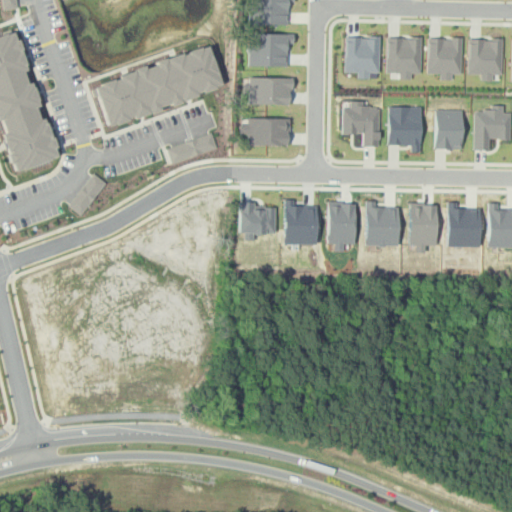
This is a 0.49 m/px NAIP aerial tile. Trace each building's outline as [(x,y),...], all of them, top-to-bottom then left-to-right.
[(0,0),(2,10),(17,8),(15,0),(0,0)] [(286,24),(286,1),(292,1),(292,0),(247,0),(247,23),(286,24)] [(0,124),(0,36),(13,32),(61,155),(17,171),(0,124)] [(292,33),(247,32),(246,65),(285,66),(285,43),(291,43),(292,33)] [(378,71),(378,36),(344,35),(343,71),(357,71),(357,77),(368,77),(368,71),(378,71)] [(419,72),(419,36),(385,36),(385,71),(398,72),(398,78),(410,78),(410,72),(419,72)] [(426,37),(426,73),(439,73),(439,79),(451,79),(451,73),(460,73),(460,37),(426,37)] [(501,38),(467,38),(466,73),(480,73),(480,79),(492,80),(492,73),(501,74),(501,38)] [(97,86),(209,46),(223,85),(111,126),(97,86)] [(289,77),(247,76),(247,83),(241,83),(241,91),(247,92),(247,103),(289,104),(289,77)] [(340,133),(361,133),(361,145),(377,146),(377,107),(367,107),(367,100),(348,100),(348,107),(341,107),(340,133)] [(472,148),(488,149),(488,138),(509,139),(509,112),(501,111),(501,104),(490,104),(490,110),(472,109),(472,148)] [(419,106),(387,105),(386,144),(409,144),(409,151),(419,151),(419,106)] [(460,109),(433,109),(433,148),(460,149),(460,109)] [(287,117),(246,117),(245,123),(239,123),(238,133),(245,133),(245,144),(287,144),(287,117)] [(167,148),(212,132),(217,147),(172,163),(167,148)] [(69,204),(94,173),(107,183),(81,215),(69,204)] [(274,206),(253,206),(253,201),(238,201),(237,232),(243,232),(243,239),(252,239),(252,232),(273,233),(274,206)] [(315,202),(282,201),(282,243),(315,244),(315,202)] [(326,201),(325,243),(333,243),(333,250),(341,250),(341,242),(352,243),(353,202),(326,201)] [(364,201),(363,245),(396,245),(396,207),(384,207),(385,201),(364,201)] [(434,245),(435,204),(408,203),(407,244),(414,245),(414,251),(423,252),(423,244),(434,245)] [(486,246),(511,246),(511,209),(507,209),(507,204),(487,203),(486,246)] [(445,246),(477,246),(478,205),(445,204),(445,246)]
